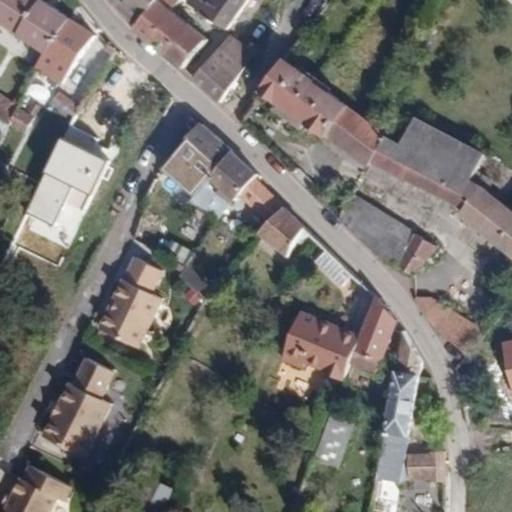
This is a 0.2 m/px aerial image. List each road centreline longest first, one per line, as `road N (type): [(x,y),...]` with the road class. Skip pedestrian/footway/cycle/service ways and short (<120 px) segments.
road 1 (residential): [(190,97),(360,256),(440,359),(458,455),(454,511)]
road 2 (residential): [(190,97),(148,162),(119,253),(3,463)]
road 3 (residential): [(83,0),(190,97)]
